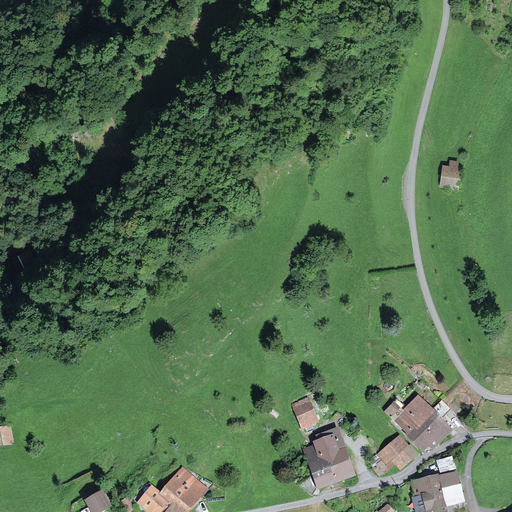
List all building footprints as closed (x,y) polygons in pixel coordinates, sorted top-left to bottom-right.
[(94,116),(82,128),(89,134),(101,122),(94,116)] [(445,169),(443,187),(457,189),(459,171),(445,169)] [(30,250),(13,259),(18,271),(30,265),(29,264),(35,261),(30,250)] [(306,400),(294,405),(303,428),(316,422),(306,400)] [(397,424),(399,422),(407,409),(397,400),(385,412),(397,424)] [(417,400),(407,409),(399,422),(409,433),(430,413),(417,400)] [(442,401),(430,413),(409,433),(407,435),(416,445),(439,423),(451,411),(442,401)] [(450,433),(439,423),(416,445),(422,451),(428,445),(429,446),(434,442),(437,445),(450,433)] [(0,430),(0,444),(13,443),(11,429),(0,430)] [(310,464),(329,457),(343,453),(335,431),(318,437),(320,443),(305,450),(310,464)] [(408,447),(400,438),(392,444),(400,454),(403,452),(408,447)] [(400,454),(392,444),(384,450),(393,462),(400,454)] [(408,446),(408,447),(403,452),(409,459),(415,453),(408,446)] [(390,468),(395,465),(393,462),(384,450),(379,455),(384,461),(390,468)] [(403,452),(400,454),(393,462),(395,465),(399,470),(411,461),(409,459),(403,452)] [(350,473),(343,453),(329,457),(333,467),(327,470),(322,472),(324,476),(315,479),(319,488),(354,475),(352,472),(350,473)] [(327,470),(333,467),(329,457),(310,464),(315,479),(324,476),(322,472),(327,470)] [(388,470),(390,468),(384,461),(374,468),(380,476),(388,470)] [(180,472),(165,489),(187,509),(202,491),(204,493),(212,484),(201,478),(200,479),(196,476),(191,481),(180,472)] [(455,475),(439,478),(446,505),(461,501),(455,475)] [(299,485),(312,495),(316,488),(314,486),(309,478),(299,485)] [(447,511),(446,505),(439,478),(413,486),(416,498),(413,499),(416,511),(418,511),(428,509),(429,511),(447,511)] [(159,511),(184,511),(187,509),(165,489),(160,496),(152,489),(140,503),(151,511),(158,511),(159,511)] [(88,501),(94,511),(98,511),(109,506),(101,494),(88,501)]
